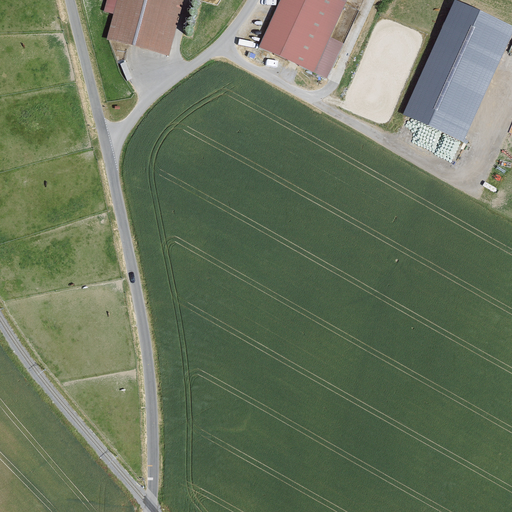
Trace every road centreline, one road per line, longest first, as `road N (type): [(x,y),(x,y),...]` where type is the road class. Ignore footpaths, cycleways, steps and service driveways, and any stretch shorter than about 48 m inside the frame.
road 1 (tertiary): [(150,511),(151,393),(107,144)]
road 2 (unclassified): [(251,0),(217,47),(107,144)]
road 3 (tertiary): [(107,144),(70,0)]
